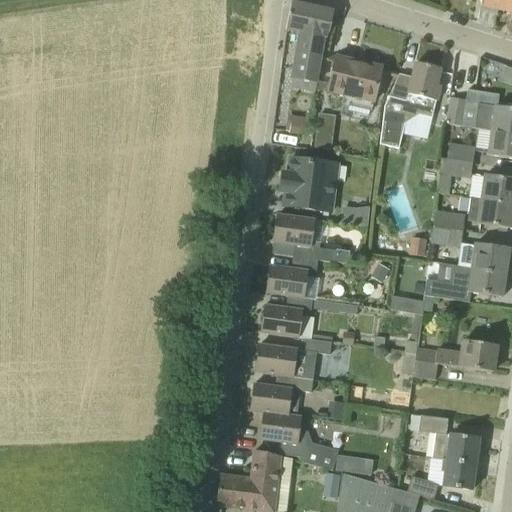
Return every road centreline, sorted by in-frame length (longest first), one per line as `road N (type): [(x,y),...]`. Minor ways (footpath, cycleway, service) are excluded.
road 1 (residential): [(204,511),(253,207),(275,0)]
road 2 (residential): [(349,0),(511,51)]
